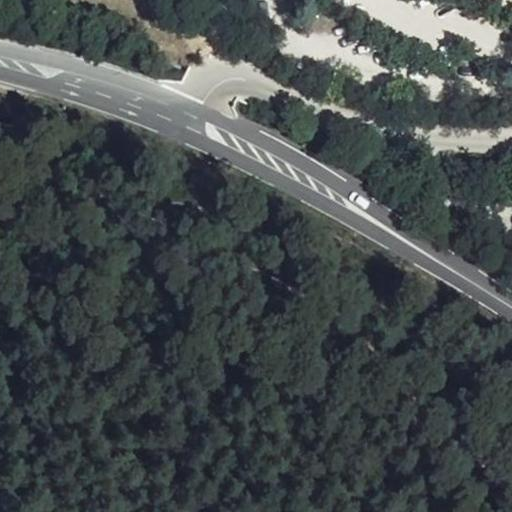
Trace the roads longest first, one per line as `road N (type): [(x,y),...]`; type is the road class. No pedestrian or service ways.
road 1 (secondary): [(187,110),(511,301)]
road 2 (unclassified): [(187,110),(229,68),(414,144),(511,138)]
road 3 (secondary): [(0,54),(187,110)]
